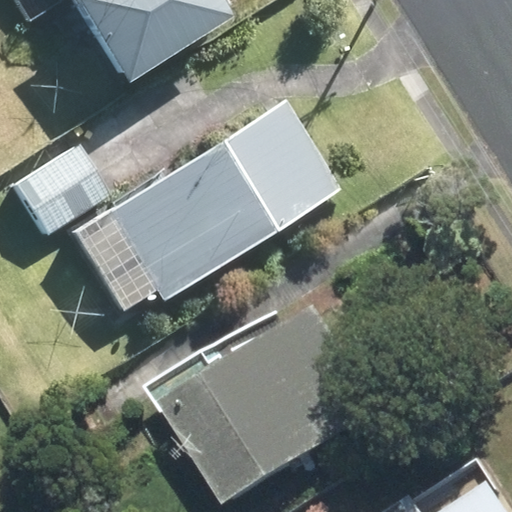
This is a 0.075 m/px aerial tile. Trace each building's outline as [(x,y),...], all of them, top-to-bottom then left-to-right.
[(65,4),(61,0),(4,0),(27,30),(65,4)] [(224,0),(71,0),(119,79),(232,12),(224,0)] [(153,292),(161,304),(342,191),(282,96),(71,229),(123,311),(153,292)] [(81,141),(11,180),(41,233),(111,194),(81,141)] [(258,511),(399,422),(329,313),(292,336),(280,318),(167,390),(245,511),(258,511)] [(511,511),(501,495),(472,511),(511,511)]
